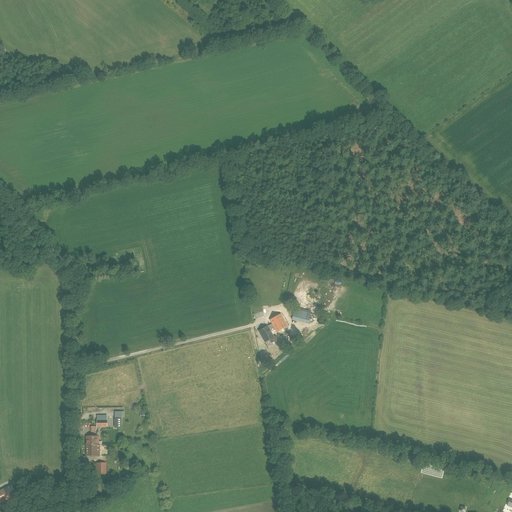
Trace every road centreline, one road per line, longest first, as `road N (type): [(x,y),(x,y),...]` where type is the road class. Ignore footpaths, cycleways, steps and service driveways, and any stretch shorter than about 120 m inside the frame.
road 1 (unclassified): [(77,511),(74,278),(0,200)]
road 2 (track): [(511,262),(388,179)]
